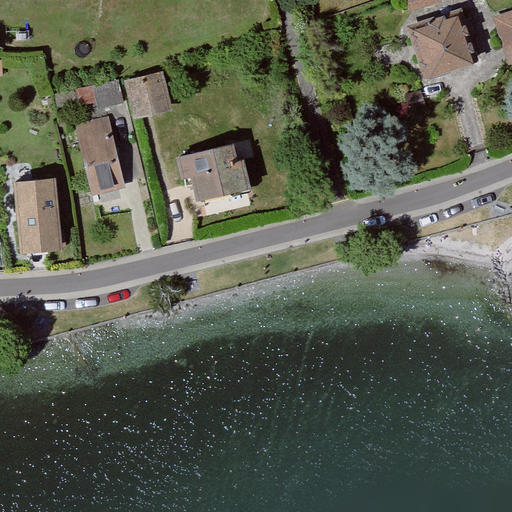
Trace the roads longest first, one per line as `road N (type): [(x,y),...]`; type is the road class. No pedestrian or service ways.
road 1 (residential): [(350,224),(84,288),(0,294)]
road 2 (residential): [(350,224),(285,0)]
road 3 (residential): [(511,171),(350,224)]
